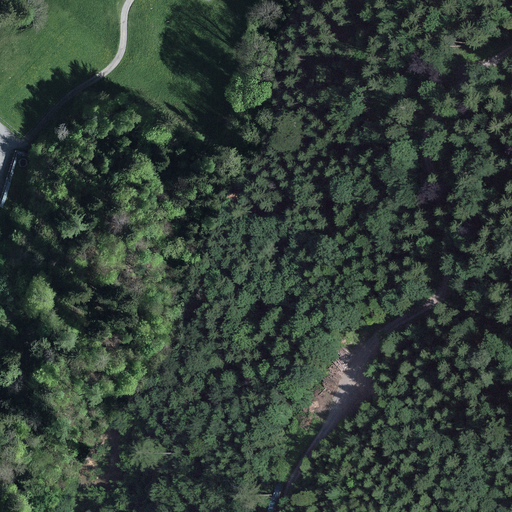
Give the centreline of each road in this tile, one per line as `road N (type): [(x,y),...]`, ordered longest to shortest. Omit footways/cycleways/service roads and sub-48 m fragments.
road 1 (track): [(511,47),(463,78),(427,125),(423,144),(445,223),(448,283),(380,333),(353,388),(297,467),(282,511)]
road 2 (residential): [(132,0),(127,48),(32,147),(0,124)]
